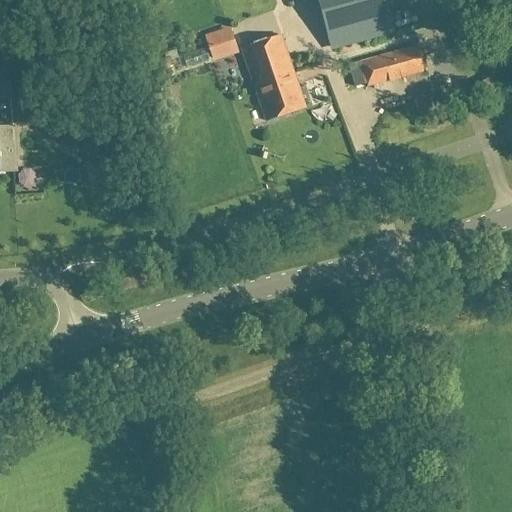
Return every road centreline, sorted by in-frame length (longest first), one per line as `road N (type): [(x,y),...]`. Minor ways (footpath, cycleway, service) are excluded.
road 1 (tertiary): [(81,342),(511,218)]
road 2 (unclassified): [(163,409),(511,291)]
